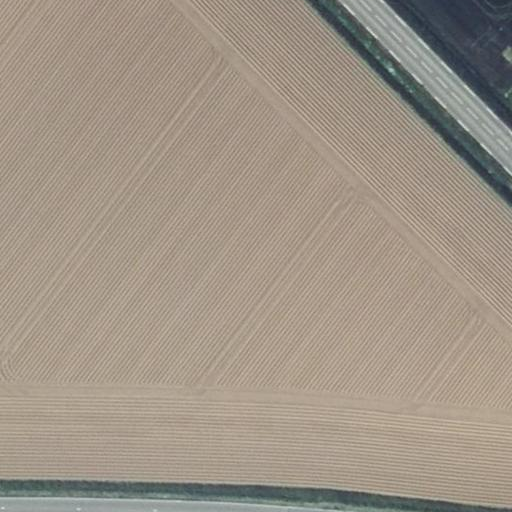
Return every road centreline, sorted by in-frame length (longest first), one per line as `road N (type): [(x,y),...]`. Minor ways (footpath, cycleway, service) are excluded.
road 1 (secondary): [(358,0),(511,154)]
road 2 (tertiary): [(0,507),(177,511)]
